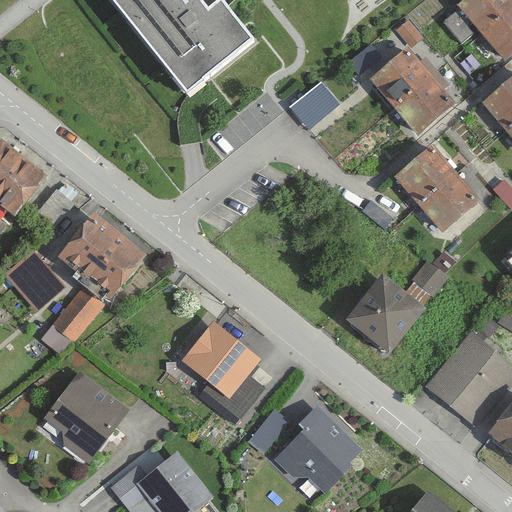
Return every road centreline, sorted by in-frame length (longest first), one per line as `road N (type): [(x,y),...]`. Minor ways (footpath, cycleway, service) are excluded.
road 1 (residential): [(167,226),(511,506)]
road 2 (residential): [(167,226),(280,135),(354,188),(380,179)]
road 3 (residential): [(0,96),(167,226)]
